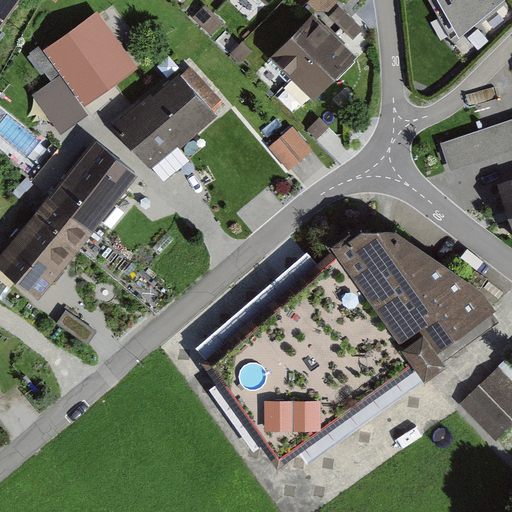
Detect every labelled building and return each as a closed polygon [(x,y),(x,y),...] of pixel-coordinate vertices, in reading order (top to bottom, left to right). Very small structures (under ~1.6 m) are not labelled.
[(21,0),(0,0),(0,34),(23,1),(21,0)] [(258,0),(267,8),(275,0),(258,0)] [(324,24),(331,18),(352,41),(365,29),(337,0),(312,0),(306,5),(324,24)] [(510,0),(433,0),(457,44),(510,0)] [(206,8),(194,20),(212,38),(224,26),(206,8)] [(44,53),(85,110),(139,72),(98,15),(44,53)] [(358,61),(314,18),(270,63),(314,106),(358,61)] [(242,45),(231,57),(242,66),(253,54),(242,45)] [(180,77),(115,131),(150,174),(154,172),(164,185),(189,164),(179,152),(216,121),(180,77)] [(87,119),(60,79),(33,97),(61,137),(87,119)] [(330,129),(320,119),(307,133),(318,143),(330,129)] [(511,121),(441,146),(451,174),(511,153),(511,121)] [(313,153),(292,129),(269,149),(289,173),(313,153)] [(95,144),(0,261),(0,272),(38,303),(102,224),(112,232),(125,216),(116,209),(139,180),(95,144)] [(511,185),(498,190),(501,201),(496,203),(500,215),(506,214),(511,231),(511,185)] [(363,242),(359,236),(348,235),(326,251),(331,259),(319,269),(207,365),(202,369),(217,390),(261,453),(278,477),(301,460),(415,378),(422,388),(425,392),(447,376),(438,363),(497,317),(483,299),(396,241),(363,242)] [(207,365),(319,269),(308,256),(196,352),(207,365)] [(511,383),(499,369),(460,406),(496,444),(511,428),(511,383)] [(415,378),(301,460),(308,470),(422,388),(415,378)] [(261,453),(217,390),(209,394),(254,457),(261,453)]
